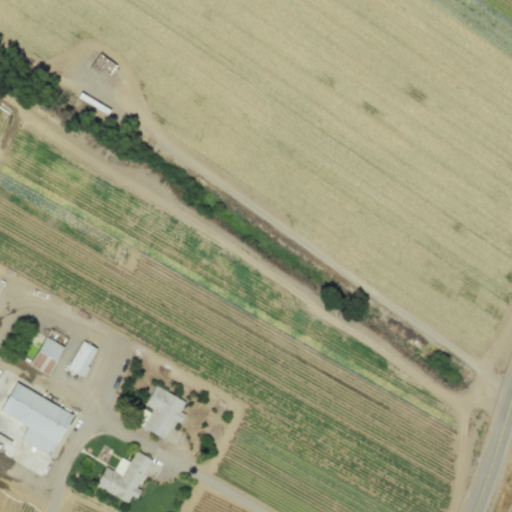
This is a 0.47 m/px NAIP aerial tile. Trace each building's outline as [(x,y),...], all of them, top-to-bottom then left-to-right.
[(49,327),(28,363),(46,374),(67,337),(49,327)] [(95,348),(79,375),(65,367),(81,340),(95,348)] [(71,414),(48,454),(19,437),(25,426),(0,411),(0,406),(14,381),(71,414)] [(154,384),(184,401),(179,410),(184,413),(179,422),(174,419),(162,439),(139,426),(151,409),(143,404),(154,384)] [(120,475),(104,466),(94,484),(125,503),(130,495),(135,498),(140,489),(135,486),(151,459),(134,449),(120,475)]
